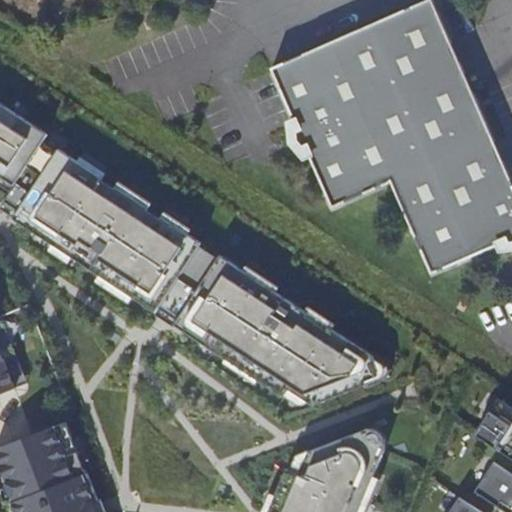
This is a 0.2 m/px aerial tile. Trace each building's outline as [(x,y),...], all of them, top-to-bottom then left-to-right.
[(422,0),(270,68),(294,122),(296,121),(299,127),(293,129),(295,140),(303,148),(308,146),(310,152),(308,153),(310,157),(332,207),(391,181),(432,273),(501,242),(500,240),(506,238),(508,243),(511,242),(511,179),(431,0),(422,0)] [(0,106),(0,173),(14,182),(47,136),(0,106)] [(56,145),(12,208),(162,311),(203,239),(56,145)] [(222,251),(173,315),(306,407),(379,377),(387,361),(222,251)] [(0,394),(18,387),(0,341),(0,394)] [(511,409),(497,400),(473,438),(511,463),(511,409)] [(365,511),(391,451),(394,442),(366,419),(289,455),(268,506),(265,511),(365,511)] [(105,511),(105,510),(91,474),(89,475),(69,424),(0,449),(0,455),(18,502),(16,503),(19,511),(105,511)] [(511,511),(511,477),(493,465),(473,494),(500,511),(511,511)] [(479,511),(459,499),(450,511),(479,511)]
